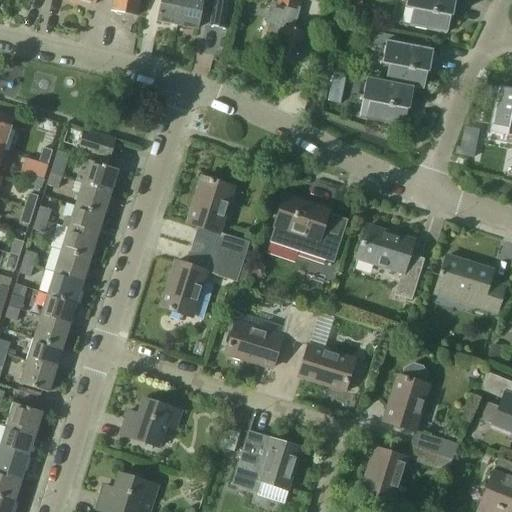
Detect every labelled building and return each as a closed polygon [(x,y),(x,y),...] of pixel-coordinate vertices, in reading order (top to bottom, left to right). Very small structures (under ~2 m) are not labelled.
[(113,0),(111,13),(136,17),(139,0),(113,0)] [(181,0),(161,0),(157,23),(177,27),(181,0)] [(202,0),(181,0),(177,27),(197,31),(202,0)] [(213,0),(208,27),(226,30),(231,0),(213,0)] [(278,0),(277,4),(270,2),(264,24),(270,25),(266,39),(280,44),(275,59),(296,66),(305,36),(292,32),(298,11),(300,0),(278,0)] [(405,0),(404,8),(412,9),(409,27),(445,34),(449,17),(452,17),(454,0),(405,0)] [(389,66),(385,82),(385,83),(413,88),(412,89),(422,91),(425,73),(428,73),(432,51),(394,43),(395,38),(371,33),(368,44),(384,47),(381,64),(389,66)] [(333,78),(331,87),(342,89),(344,80),(333,78)] [(385,83),(385,82),(366,78),(361,101),(369,103),(365,120),(402,128),(406,110),(408,110),(412,89),(413,88),(385,83)] [(511,90),(498,88),(490,125),(508,128),(507,136),(511,137),(511,90)] [(0,152),(3,153),(10,130),(0,126),(0,152)] [(83,133),(78,149),(109,159),(114,143),(83,133)] [(456,148),(454,156),(468,158),(469,151),(459,149),(456,148)] [(43,149),(38,164),(46,167),(51,152),(43,149)] [(49,175),(62,179),(68,157),(56,153),(49,175)] [(42,180),(46,167),(38,164),(30,161),(25,175),(42,180)] [(83,186),(111,195),(118,172),(90,163),(83,186)] [(62,179),(49,175),(46,186),(58,190),(62,179)] [(202,180),(187,225),(219,235),(234,190),(202,180)] [(111,195),(83,186),(76,208),(104,217),(111,195)] [(28,195),(24,209),(33,212),(37,198),(28,195)] [(285,197),(274,230),(269,243),(332,264),(340,239),(322,233),(329,211),(285,197)] [(39,208),(35,220),(47,223),(51,212),(39,208)] [(61,228),(69,230),(97,239),(104,217),(76,208),(71,221),(64,219),(61,228)] [(33,212),(24,209),(20,223),(28,226),(33,212)] [(47,223),(35,220),(32,230),(44,234),(47,223)] [(367,228),(357,260),(401,275),(394,297),(411,302),(424,261),(408,256),(413,242),(367,228)] [(97,239),(69,230),(62,252),(90,260),(97,239)] [(217,255),(242,264),(249,244),(223,236),(217,255)] [(15,241),(10,256),(18,259),(23,243),(15,241)] [(25,252),(22,264),(33,267),(37,256),(25,252)] [(90,260),(62,252),(55,274),(83,283),(90,260)] [(236,284),(242,264),(217,255),(210,276),(236,284)] [(18,259),(10,256),(5,269),(14,272),(18,259)] [(446,257),(436,288),(476,302),(474,307),(495,315),(504,288),(488,283),(491,272),(446,257)] [(33,267),(22,264),(18,275),(30,278),(33,267)] [(175,264),(160,309),(192,320),(207,274),(175,264)] [(83,283),(55,274),(48,296),(76,305),(83,283)] [(0,302),(4,304),(8,290),(0,286),(0,302)] [(8,308),(20,312),(23,300),(11,296),(8,308)] [(76,305),(48,296),(41,318),(70,327),(76,305)] [(16,323),(20,312),(8,308),(4,319),(16,323)] [(295,340),(304,313),(289,308),(281,336),(295,340)] [(318,317),(304,313),(295,340),(309,345),(318,317)] [(70,327),(41,318),(34,341),(63,350),(70,327)] [(236,325),(226,356),(271,370),(280,339),(236,325)] [(0,341),(0,353),(6,355),(8,350),(9,345),(0,341)] [(63,350),(34,341),(27,362),(56,371),(63,350)] [(308,347),(298,378),(344,393),(354,362),(308,347)] [(494,347),(489,361),(497,364),(503,350),(494,347)] [(56,371),(27,362),(20,385),(49,394),(56,371)] [(397,378),(382,424),(413,434),(427,388),(422,386),(424,378),(420,371),(412,368),(405,372),(402,380),(397,378)] [(511,384),(486,374),(479,391),(502,400),(491,426),(511,434),(511,397),(511,396),(511,384)] [(128,413),(121,436),(158,449),(165,428),(176,431),(182,413),(143,400),(138,416),(128,413)] [(7,427),(36,436),(43,414),(14,405),(7,427)] [(36,436),(7,427),(0,450),(29,458),(36,436)] [(219,449),(234,453),(239,435),(225,431),(219,449)] [(414,449),(452,460),(458,447),(418,434),(414,449)] [(248,435),(232,486),(255,494),(259,483),(287,492),(300,451),(248,435)] [(447,474),(452,460),(414,449),(409,462),(447,474)] [(29,458),(0,450),(0,473),(22,481),(29,458)] [(374,451),(360,496),(391,505),(405,461),(374,451)] [(511,511),(511,464),(497,459),(476,511),(511,511)] [(22,481),(0,473),(0,498),(15,503),(22,481)] [(149,511),(158,487),(119,475),(114,490),(104,487),(97,511),(149,511)] [(12,511),(15,503),(0,498),(0,511),(12,511)]
